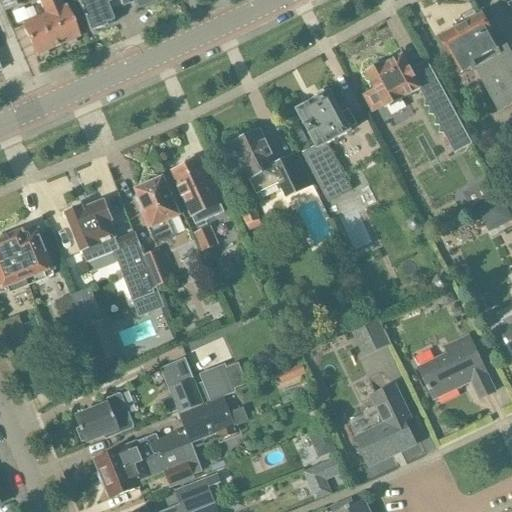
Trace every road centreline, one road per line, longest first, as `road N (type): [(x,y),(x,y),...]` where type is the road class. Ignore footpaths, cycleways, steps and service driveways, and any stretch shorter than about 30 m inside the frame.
road 1 (tertiary): [(0,124),(274,0)]
road 2 (residential): [(47,511),(0,398)]
